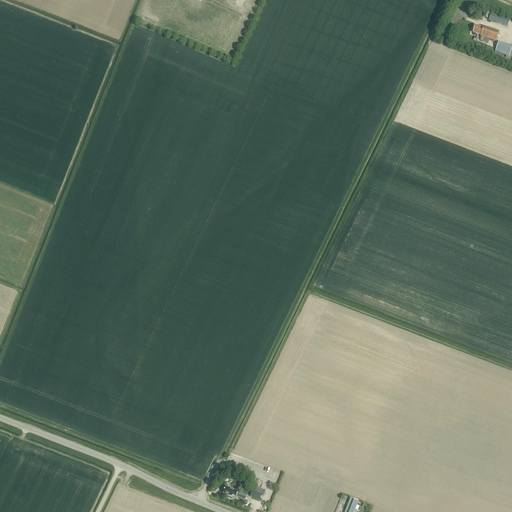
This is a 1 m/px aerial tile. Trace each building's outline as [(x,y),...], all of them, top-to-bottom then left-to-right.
[(490,20),(502,24),(509,27),(511,20),(504,17),(492,14),(490,20)] [(480,40),(482,41),(487,43),(488,39),(496,42),(499,32),(483,27),(483,28),(475,25),(473,33),(481,35),(480,36),(481,37),(480,40)] [(511,46),(500,42),(497,52),(511,56),(511,53),(511,46)] [(245,501),(247,496),(234,491),(234,490),(226,487),(223,493),(228,495),(228,496),(230,497),(231,496),(232,497),(232,496),(245,501)] [(251,497),(260,501),(264,490),(255,487),(251,497)] [(354,511),(358,502),(351,499),(345,511),(354,511)]
